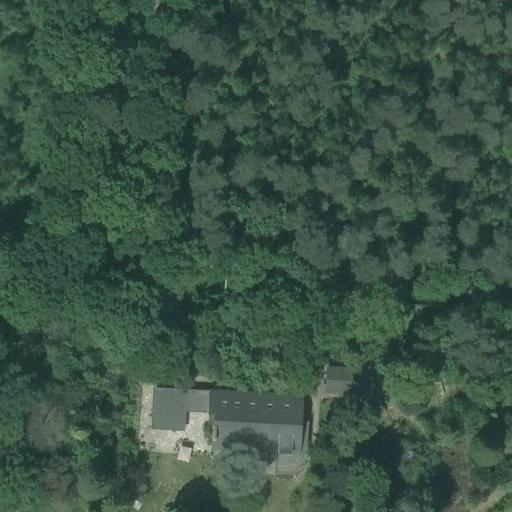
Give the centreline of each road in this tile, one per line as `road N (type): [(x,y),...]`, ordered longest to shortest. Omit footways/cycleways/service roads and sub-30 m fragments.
road 1 (track): [(511,299),(150,280)]
road 2 (track): [(172,0),(150,280)]
road 3 (track): [(150,280),(0,272)]
